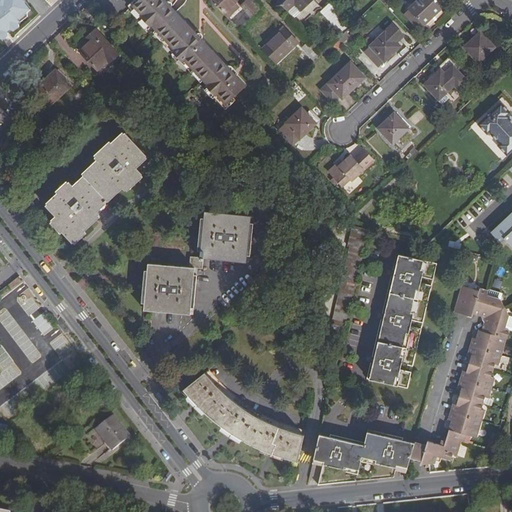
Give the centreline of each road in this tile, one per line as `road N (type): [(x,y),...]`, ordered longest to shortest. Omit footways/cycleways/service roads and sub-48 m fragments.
road 1 (tertiary): [(0,228),(200,492)]
road 2 (residential): [(423,434),(328,420),(357,380),(384,258)]
road 3 (tertiary): [(131,379),(0,207)]
road 4 (residential): [(196,504),(0,461)]
road 5 (residential): [(342,130),(481,0)]
road 6 (residential): [(131,379),(249,267)]
road 7 (residential): [(250,504),(405,488)]
road 8 (tertiary): [(211,482),(131,379)]
road 9 (residential): [(423,434),(463,318)]
